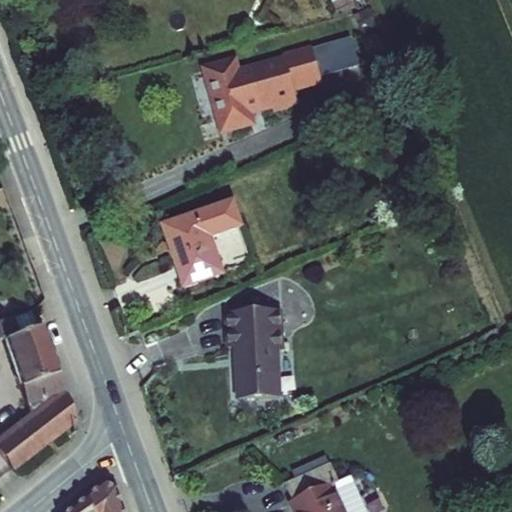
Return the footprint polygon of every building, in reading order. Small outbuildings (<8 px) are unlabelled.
[(285,62),(238,75),(234,63),(205,71),(223,133),(252,125),(249,114),(272,108),(273,113),(298,106),(294,90),(321,83),(312,49),(283,57),(285,62)] [(233,206),(165,229),(185,289),(222,276),(209,239),(241,228),(233,206)] [(0,340),(2,340),(30,420),(0,443),(0,455),(11,470),(73,424),(41,328),(35,330),(30,313),(0,323),(0,340)] [(236,350),(239,403),(280,401),(277,353),(282,353),(280,313),(227,315),(229,350),(236,350)] [(286,488),(293,504),(290,505),(293,511),(363,511),(349,480),(339,484),(331,467),(286,488)] [(73,511),(124,511),(118,492),(103,487),(73,511)]
